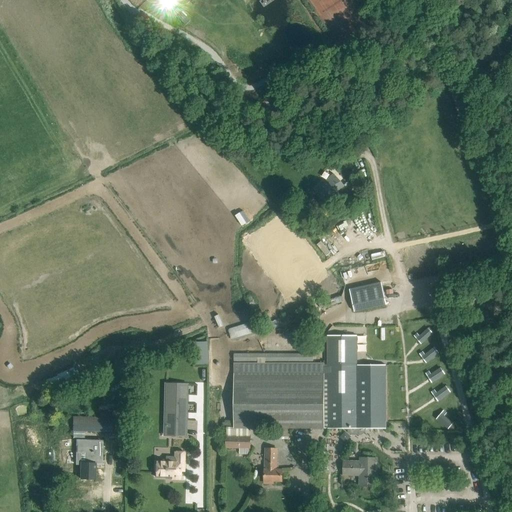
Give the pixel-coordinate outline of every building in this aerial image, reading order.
[(177,8),(173,12),(185,25),(189,21),(177,8)] [(345,186),(334,174),(314,191),(326,204),(345,186)] [(356,312),(386,305),(381,282),(351,289),(356,312)] [(248,323),(226,328),(229,340),(250,334),(248,323)] [(435,334),(430,328),(417,339),(423,345),(435,334)] [(357,335),(327,335),(327,364),(327,429),(328,429),(348,429),(348,433),(351,435),(361,435),(365,433),(365,429),(385,428),(385,366),(358,366),(357,335)] [(436,347),(423,357),(427,363),(441,353),(436,347)] [(258,363),(233,363),(233,371),(234,427),(251,428),(251,429),(277,429),(277,437),(292,437),(292,429),(326,429),(327,429),(327,364),(314,364),(266,363),(265,363),(265,361),(313,362),(313,354),(234,354),(234,361),(258,361),(258,363)] [(441,367),(428,375),(432,383),(446,374),(441,367)] [(166,383),(165,420),(166,420),(173,420),(173,436),(185,437),(186,384),(166,383)] [(447,386),(434,395),(439,401),(452,392),(447,386)] [(453,407),(438,416),(443,422),(457,413),(453,407)] [(111,432),(112,419),(73,418),(73,431),(111,432)] [(251,428),(226,427),(226,449),(252,449),(251,429),(251,428)] [(265,450),(265,473),(265,483),(273,484),(273,481),(282,481),(282,471),(277,471),(277,450),(265,450)] [(81,463),(81,469),(81,479),(95,479),(95,452),(87,452),(87,463),(81,463)] [(184,452),(174,452),(174,457),(165,457),(165,460),(156,460),(156,477),(171,477),(171,479),(180,479),(180,471),(184,472),(184,452)] [(344,462),(344,465),(343,475),(360,475),(360,486),(376,486),(376,476),(376,459),(361,459),(360,462),(344,462)]
